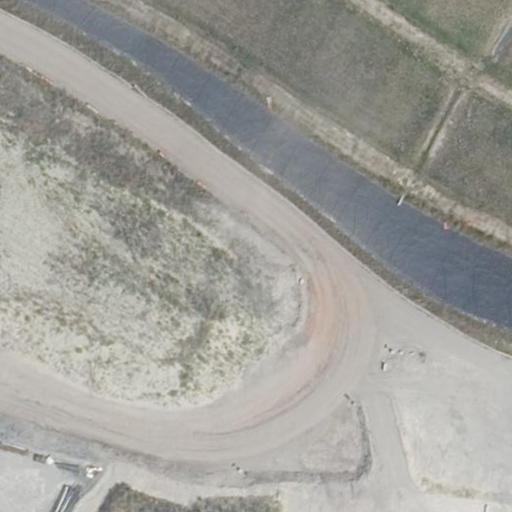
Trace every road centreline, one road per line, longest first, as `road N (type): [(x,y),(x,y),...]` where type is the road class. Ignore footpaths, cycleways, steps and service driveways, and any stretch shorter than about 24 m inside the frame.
road 1 (track): [(0,370),(107,417),(189,433),(275,417),(324,381),(348,321),(325,255),(82,73),(0,31)]
road 2 (track): [(348,321),(394,489),(417,511)]
road 3 (track): [(348,321),(398,316),(511,371)]
